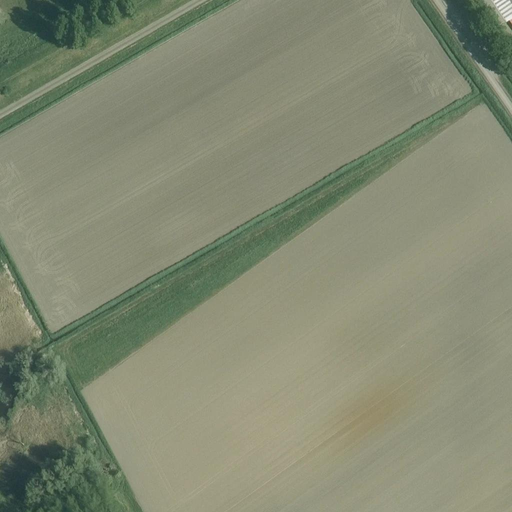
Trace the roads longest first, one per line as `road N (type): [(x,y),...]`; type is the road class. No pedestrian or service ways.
road 1 (unclassified): [(0,123),(206,0)]
road 2 (unclassified): [(511,107),(438,0)]
